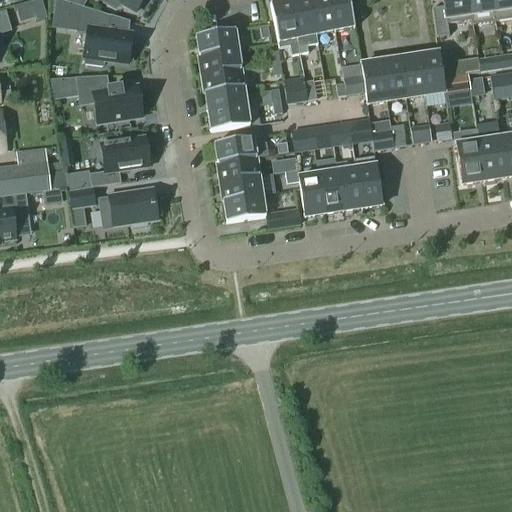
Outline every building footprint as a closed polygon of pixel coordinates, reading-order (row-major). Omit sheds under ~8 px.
[(79,0),(69,0),(66,6),(80,10),(82,11),(86,4),(84,2),(79,0)] [(118,6),(133,16),(143,0),(94,0),(114,12),(118,6)] [(315,39),(307,0),(288,4),(296,43),(315,39)] [(315,39),(333,36),(326,0),(308,0),(307,0),(315,39)] [(346,0),(326,0),(333,36),(353,32),(346,0)] [(470,24),(466,0),(440,0),(442,10),(430,12),(435,41),(447,39),(445,28),(470,24)] [(494,25),(489,0),(466,0),(470,24),(471,28),(494,25)] [(511,0),(489,0),(494,25),(511,22),(511,0)] [(40,2),(11,10),(13,14),(15,14),(31,9),(34,21),(35,24),(45,21),(40,2)] [(296,43),(288,4),(269,8),(276,47),(296,43)] [(109,19),(80,10),(76,35),(86,36),(83,61),(84,61),(83,68),(101,70),(102,64),(126,67),(127,64),(131,64),(133,49),(129,49),(130,38),(107,34),(109,19)] [(0,36),(9,34),(3,16),(0,16),(0,36)] [(266,29),(258,30),(260,42),(268,41),(266,29)] [(234,34),(194,40),(197,60),(237,54),(234,34)] [(240,73),(237,54),(197,60),(200,79),(240,73)] [(279,67),(277,54),(269,56),(271,68),(279,67)] [(437,57),(417,60),(423,100),(443,97),(437,57)] [(511,58),(499,60),(500,65),(501,72),(511,70),(511,58)] [(423,100),(417,60),(398,63),(404,103),(423,100)] [(404,103),(398,63),(379,66),(385,105),(404,103)] [(500,65),(488,67),(489,75),(501,73),(501,72),(500,65)] [(385,105),(379,66),(360,69),(366,108),(385,105)] [(281,78),(279,67),(271,68),(273,80),(281,78)] [(242,92),(240,73),(200,79),(203,98),(242,92)] [(510,77),(489,80),(491,92),(511,89),(510,77)] [(104,80),(75,81),(79,109),(93,107),(96,128),(140,121),(135,90),(119,93),(119,91),(106,93),(104,80)] [(479,82),(468,83),(470,95),(481,94),(479,82)] [(469,96),(467,84),(460,85),(461,97),(469,96)] [(304,93),(306,104),(314,103),(312,85),(303,87),(304,93)] [(343,87),(334,89),(336,101),(344,100),(343,87)] [(245,111),(242,92),(203,98),(206,117),(245,111)] [(304,92),(284,95),(285,104),(296,103),(297,106),(306,105),(304,92)] [(269,95),(271,107),(279,105),(277,93),(269,95)] [(281,117),(279,105),(271,107),(273,118),(281,117)] [(248,130),(245,111),(206,117),(209,136),(248,130)] [(368,124),(346,127),(349,147),(371,143),(370,140),(368,124)] [(346,127),(328,130),(331,150),(349,147),(346,127)] [(448,128),(434,130),(436,144),(450,142),(448,128)] [(328,130),(309,133),(312,153),(331,150),(328,130)] [(309,133),(290,136),(293,156),(312,153),(309,133)] [(402,135),(390,137),(392,151),(404,149),(402,135)] [(477,146),(478,146),(476,135),(453,139),(460,188),(483,185),(477,146)] [(390,137),(370,140),(371,143),(372,154),(392,151),(390,137)] [(511,180),(511,140),(498,143),(504,182),(511,180)] [(88,178),(90,192),(120,187),(118,175),(147,171),(143,141),(99,148),(104,175),(88,178)] [(252,142),(213,148),(216,167),(255,161),(252,142)] [(504,182),(498,143),(478,146),(477,146),(483,185),(504,182)] [(285,145),(277,146),(278,158),(286,156),(285,145)] [(258,180),(255,161),(216,167),(218,186),(258,180)] [(353,164),(354,173),(360,213),(380,210),(373,161),(353,164)] [(293,163),(285,164),(287,176),(295,175),(293,163)] [(65,193),(62,174),(46,176),(45,167),(0,172),(0,201),(23,198),(41,196),(59,194),(65,193)] [(354,173),(353,173),(335,176),(341,216),(360,213),(354,173)] [(297,186),(296,182),(295,175),(287,176),(289,188),(297,186)] [(341,216),(335,176),(316,179),(322,218),(341,216)] [(322,218),(316,179),(297,182),(303,221),(322,218)] [(261,199),(258,180),(218,186),(221,205),(261,199)] [(91,192),(67,196),(70,214),(93,210),(91,192)] [(108,202),(98,204),(99,214),(109,213),(112,230),(129,228),(130,232),(145,230),(145,225),(155,224),(151,193),(107,200),(108,202)] [(61,206),(59,194),(41,196),(42,208),(61,206)] [(0,244),(14,243),(11,225),(26,223),(23,198),(0,201),(0,244)] [(264,220),(261,199),(221,205),(225,227),(264,221),(264,220)] [(298,228),(296,215),(264,220),(264,221),(266,233),(298,228)]
